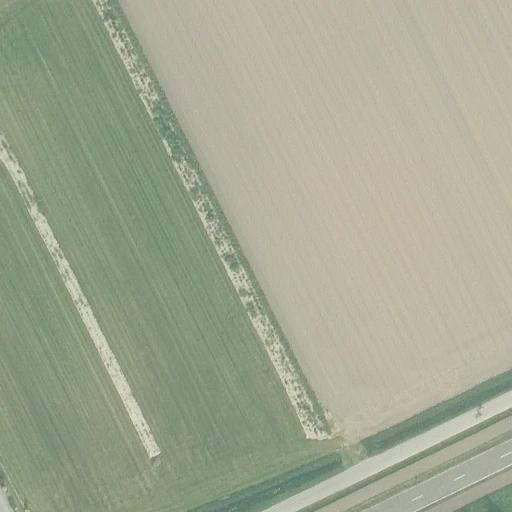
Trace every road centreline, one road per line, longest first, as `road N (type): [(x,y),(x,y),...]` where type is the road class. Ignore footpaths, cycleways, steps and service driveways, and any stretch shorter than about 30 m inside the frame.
road 1 (unclassified): [(282,511),(511,404)]
road 2 (unclassified): [(383,511),(511,450)]
